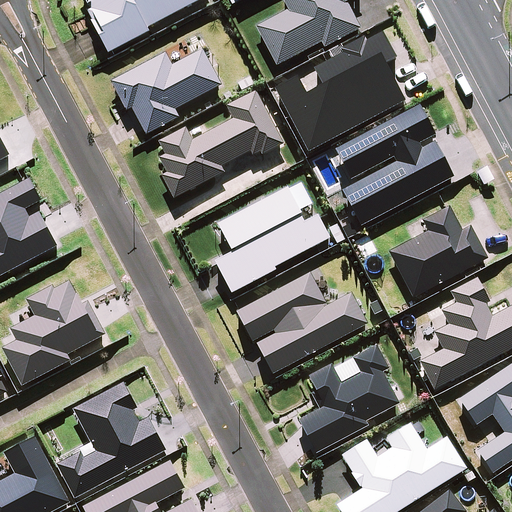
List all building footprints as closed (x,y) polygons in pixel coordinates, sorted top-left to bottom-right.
[(83,0),(100,29),(95,32),(108,56),(205,0),(83,0)] [(350,0),(282,0),(288,12),(256,28),(275,66),(325,41),(327,45),(359,29),(346,2),(350,0)] [(221,86),(203,51),(171,67),(165,55),(111,83),(125,111),(131,108),(145,135),(175,120),(171,112),(221,86)] [(282,145),(254,94),(227,109),(233,120),(193,142),(186,128),(158,144),(165,157),(158,160),(165,174),(161,176),(175,202),(212,182),(211,179),(224,172),(223,169),(252,153),(254,156),(261,152),(263,155),(282,145)] [(39,203),(28,181),(0,195),(0,274),(54,248),(38,216),(28,220),(23,211),(39,203)] [(304,224),(285,190),(218,226),(232,253),(214,263),(230,293),(330,239),(318,216),(304,224)] [(326,307),(309,275),(236,313),(251,342),(254,340),(272,375),(366,326),(350,295),(326,307)] [(98,338),(67,280),(26,303),(34,317),(9,331),(15,342),(1,349),(21,386),(68,361),(65,355),(98,338)] [(142,423),(123,385),(74,411),(92,445),(56,464),(74,499),(163,451),(147,421),(142,423)] [(426,451),(410,425),(387,439),(393,449),(377,459),(366,441),(341,457),(362,490),(337,506),(340,511),(397,511),(466,469),(447,438),(426,451)] [(183,491),(168,463),(83,508),(85,511),(195,511),(190,501),(169,511),(155,511),(153,507),(183,491)] [(464,511),(450,492),(423,511),(494,511),(492,509),(488,511),(464,511)]
